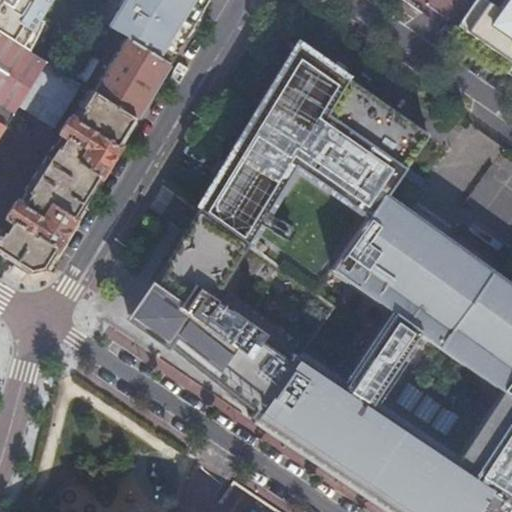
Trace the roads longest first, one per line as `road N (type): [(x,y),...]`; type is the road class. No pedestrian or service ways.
road 1 (tertiary): [(245,0),(70,286)]
road 2 (residential): [(74,339),(331,511)]
road 3 (residential): [(511,121),(337,0)]
road 4 (residential): [(0,457),(46,322)]
